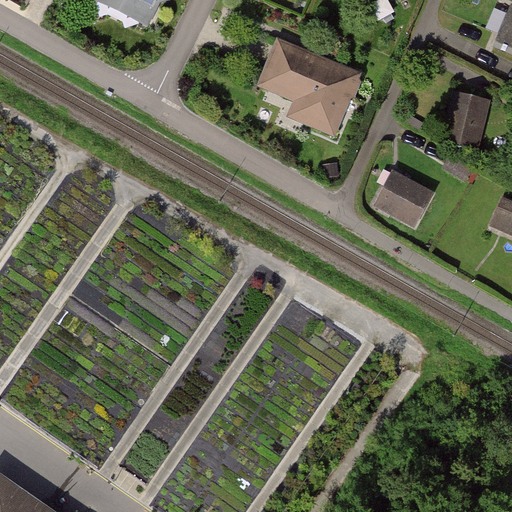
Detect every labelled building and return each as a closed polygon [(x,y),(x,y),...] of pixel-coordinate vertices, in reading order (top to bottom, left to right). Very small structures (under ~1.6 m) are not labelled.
[(159,0),(91,0),(90,4),(144,31),(159,0)] [(511,13),(498,43),(511,49),(511,13)] [(283,42),(263,86),(299,102),(291,119),(338,139),(365,79),(283,42)] [(495,102),(460,93),(447,144),(482,153),(495,102)] [(436,193),(394,171),(375,208),(417,229),(436,193)] [(493,231),(511,239),(511,197),(509,196),(493,231)] [(44,511),(0,480),(0,511),(44,511)]
